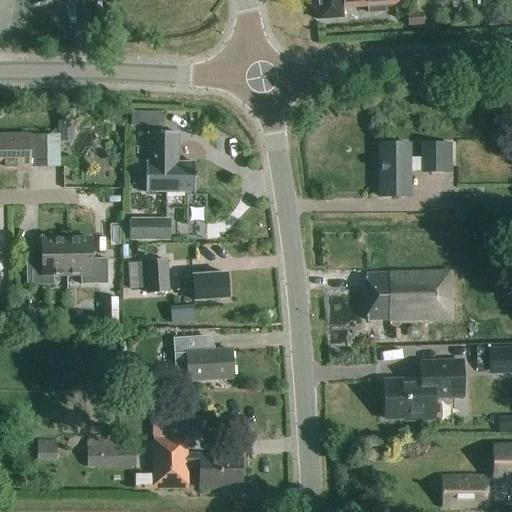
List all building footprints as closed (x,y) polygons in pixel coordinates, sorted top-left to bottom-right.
[(317,0),(319,21),(342,19),(342,9),(368,7),(368,13),(385,12),(384,6),(398,5),(397,0),(317,0)] [(408,27),(424,26),(423,13),(406,14),(408,27)] [(178,134),(148,134),(148,164),(145,164),(145,193),(195,193),(195,178),(196,178),(196,174),(195,174),(195,163),(178,164),(178,134)] [(80,135),(76,145),(94,153),(98,143),(80,135)] [(0,170),(28,170),(28,167),(45,167),(44,137),(0,137),(0,170)] [(460,179),(472,178),(471,140),(459,141),(460,179)] [(407,144),(378,145),(380,198),(409,197),(408,171),(422,170),(422,171),(449,170),(448,142),(421,143),(422,158),(408,158),(407,144)] [(453,197),(453,212),(478,212),(478,197),(453,197)] [(130,242),(170,242),(170,219),(130,219),(130,242)] [(91,260),(91,239),(67,240),(67,277),(81,276),(81,285),(108,285),(107,259),(91,260)] [(67,240),(41,240),(41,261),(25,261),(26,286),(52,286),(52,277),(67,277),(67,240)] [(169,293),(167,260),(144,262),(146,295),(169,293)] [(129,291),(144,290),(143,270),(127,271),(129,291)] [(451,272),(365,274),(366,321),(452,319),(451,272)] [(228,299),(226,274),(175,277),(175,289),(192,288),(192,301),(228,299)] [(10,295),(0,294),(0,318),(20,319),(19,303),(10,303),(10,295)] [(101,299),(102,324),(118,324),(117,298),(101,299)] [(71,311),(72,320),(82,320),(81,310),(71,311)] [(204,337),(179,339),(172,340),(175,382),(233,379),(231,351),(205,352),(204,337)] [(511,346),(489,347),(489,373),(511,372),(511,346)] [(384,381),(384,419),(436,418),(436,395),(466,394),(465,358),(423,359),(423,380),(384,381)] [(121,377),(126,390),(136,385),(131,373),(121,377)] [(511,409),(480,410),(480,429),(511,428),(511,409)] [(186,439),(176,439),(176,423),(153,423),(153,489),(185,489),(185,470),(199,470),(199,489),(221,489),(221,485),(241,485),(241,457),(200,457),(200,454),(186,454),(186,439)] [(37,462),(56,462),(56,443),(37,443),(37,462)] [(511,444),(494,445),(495,476),(441,477),(442,508),(492,507),(492,484),(503,484),(503,477),(511,477),(511,444)] [(86,446),(87,468),(135,467),(135,446),(86,446)]
